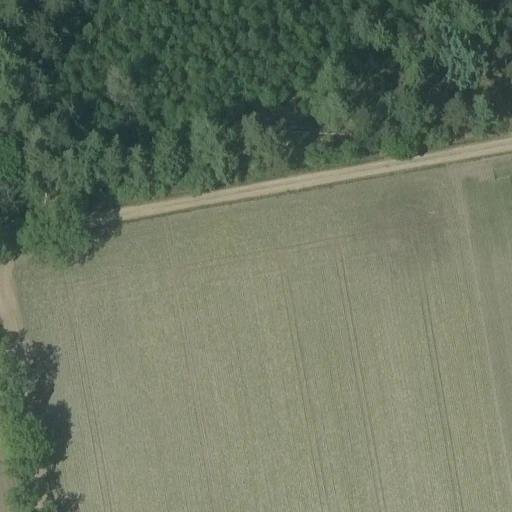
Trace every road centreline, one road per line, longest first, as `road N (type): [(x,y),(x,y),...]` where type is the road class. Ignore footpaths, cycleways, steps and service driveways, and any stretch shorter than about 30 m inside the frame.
road 1 (track): [(0,233),(511,136)]
road 2 (track): [(44,511),(0,263)]
